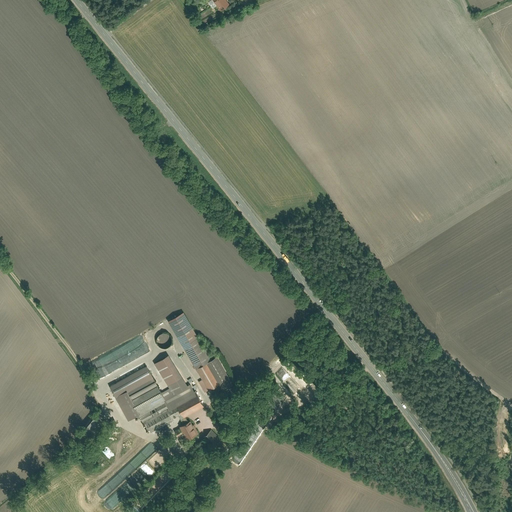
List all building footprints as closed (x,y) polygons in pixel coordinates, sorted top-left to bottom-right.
[(212,0),(219,8),(229,1),(227,0),(212,0)] [(210,357),(184,311),(169,320),(207,388),(217,382),(221,388),(232,382),(216,354),(210,357)] [(171,335),(169,332),(167,331),(163,330),(160,331),(158,332),(157,335),(156,338),(157,341),(159,343),(161,344),(164,345),(166,344),(169,342),(170,340),(171,337),(171,335)] [(183,376),(170,354),(155,363),(168,385),(183,376)] [(183,376),(168,385),(170,388),(163,392),(148,364),(109,385),(128,421),(140,414),(144,421),(145,420),(152,431),(174,419),(173,418),(182,412),(185,417),(205,406),(191,383),(188,385),(183,376)] [(96,413),(85,428),(87,430),(88,428),(94,433),(103,421),(98,417),(99,415),(96,413)] [(191,422),(189,418),(178,423),(185,437),(198,430),(193,421),(191,422)] [(210,426),(202,434),(211,443),(220,435),(210,426)]
